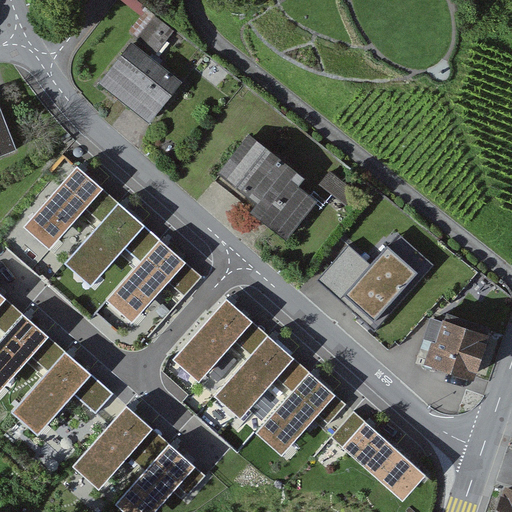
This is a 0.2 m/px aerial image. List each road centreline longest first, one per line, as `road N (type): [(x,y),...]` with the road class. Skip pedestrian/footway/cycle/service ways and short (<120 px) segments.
road 1 (residential): [(480,451),(426,420),(236,253)]
road 2 (residential): [(236,253),(84,122),(20,38)]
road 3 (residential): [(5,253),(135,367)]
road 4 (residential): [(236,253),(135,367)]
road 5 (residential): [(135,367),(232,452)]
